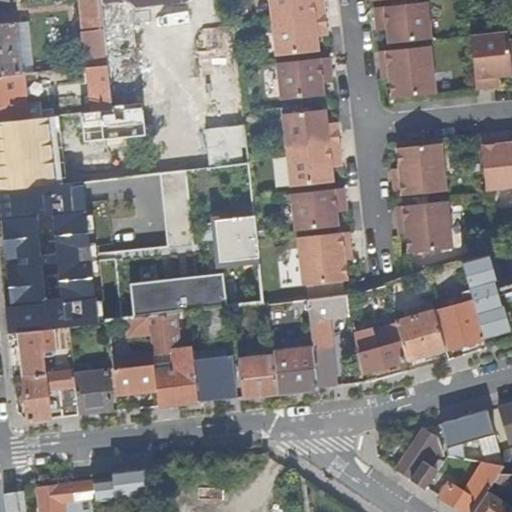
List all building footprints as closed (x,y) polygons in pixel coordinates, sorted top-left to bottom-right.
[(98,0),(106,67),(111,112),(92,114),(81,115),(57,118),(60,146),(144,137),(130,9),(189,2),(189,0),(98,0)] [(78,0),(83,36),(84,45),(86,61),(87,69),(106,67),(98,0),(78,0)] [(311,1),(310,0),(268,0),(271,23),(275,57),(316,53),(315,38),(314,32),(325,30),(321,1),(311,1)] [(385,24),(386,31),(387,45),(429,41),(424,4),(372,9),(373,25),(385,24)] [(13,8),(0,9),(0,77),(30,75),(34,74),(33,68),(31,68),(20,69),(13,8)] [(236,65),(232,27),(224,28),(194,31),(209,168),(247,164),(241,111),(236,65)] [(474,90),(491,89),(490,79),(496,78),(510,77),(506,35),(469,39),(474,90)] [(386,69),(387,79),(389,100),(432,95),(428,47),(377,53),(378,69),(386,69)] [(319,75),(329,75),(327,58),(276,64),(280,101),(321,96),(320,82),(319,75)] [(31,64),(31,68),(33,68),(34,74),(74,70),(87,69),(86,61),(66,64),(66,60),(31,64)] [(106,67),(87,69),(90,99),(91,103),(92,114),(111,112),(106,67)] [(379,79),(387,79),(386,69),(378,69),(379,79)] [(30,75),(0,77),(0,123),(28,121),(28,113),(24,81),(30,81),(30,75)] [(52,110),(52,118),(57,118),(81,115),(80,107),(52,110)] [(40,119),(52,118),(52,110),(40,111),(40,119)] [(325,131),(325,124),(323,110),(282,115),(289,187),(330,183),(329,168),(329,162),(339,161),(336,131),(325,131)] [(28,121),(0,123),(0,152),(55,147),(52,118),(40,119),(28,121)] [(507,138),(496,140),(496,147),(507,146),(507,138)] [(496,147),(496,140),(480,141),(484,194),(511,190),(511,145),(507,146),(496,147)] [(399,182),(392,183),(394,199),(444,194),(439,146),(396,151),(398,171),(399,182)] [(212,195),(212,205),(214,223),(253,218),(250,196),(247,164),(209,168),(204,169),(207,195),(212,195)] [(119,179),(123,213),(177,208),(212,205),(212,195),(207,195),(204,169),(119,179)] [(391,172),(392,183),(399,182),(398,171),(391,172)] [(91,258),(77,259),(79,268),(129,262),(123,213),(119,179),(83,183),(91,258)] [(83,183),(0,193),(0,197),(0,204),(9,268),(77,259),(91,258),(83,183)] [(334,206),(344,205),(342,188),(290,194),(294,231),(336,227),(335,212),(334,206)] [(404,224),(404,235),(407,255),(450,250),(445,203),(395,209),(397,225),(404,224)] [(255,242),(253,218),(214,223),(218,264),(228,263),(258,259),(255,242)] [(340,249),(348,248),(346,232),(295,237),(300,285),(343,281),(341,259),(340,249)] [(349,259),(348,248),(340,249),(341,259),(349,259)] [(490,255),(464,262),(485,338),(511,331),(504,304),(501,305),(490,255)] [(239,267),(258,264),(258,259),(228,263),(218,264),(219,269),(239,267)] [(101,290),(101,292),(105,323),(128,320),(129,322),(135,321),(148,319),(166,317),(200,313),(222,310),(262,305),(258,264),(239,267),(239,274),(219,277),(101,290)] [(219,269),(219,277),(239,274),(239,267),(219,269)] [(417,296),(427,293),(421,274),(411,277),(417,296)] [(383,285),(376,287),(380,303),(388,300),(383,285)] [(101,292),(53,298),(57,330),(68,329),(105,324),(105,323),(101,292)] [(433,314),(444,351),(482,340),(471,304),(468,293),(461,295),(464,305),(433,314)] [(310,339),(316,390),(337,388),(328,320),(349,317),(346,296),(306,300),(308,316),(310,339)] [(8,302),(12,335),(54,330),(57,330),(53,298),(8,302)] [(306,300),(266,305),(271,342),(277,341),(275,320),(308,316),(306,300)] [(222,310),(200,313),(204,348),(204,353),(227,351),(222,310)] [(400,342),(406,363),(444,351),(433,314),(432,312),(394,324),(400,342)] [(156,391),(157,409),(197,404),(191,349),(171,351),(166,317),(148,319),(150,335),(152,355),(172,353),(172,361),(173,370),(154,372),(156,391)] [(130,337),(150,335),(148,319),(135,321),(129,322),(130,337)] [(358,355),(364,375),(403,363),(398,343),(392,345),(387,331),(383,329),(372,331),(372,330),(355,335),(359,354),(358,355)] [(12,335),(8,336),(9,350),(19,349),(23,380),(46,377),(43,354),(56,352),(54,330),(12,335)] [(272,358),(277,395),(316,390),(310,339),(281,342),(282,354),(272,355),(272,358)] [(195,364),(200,404),(232,400),(230,379),(235,379),(234,365),(228,366),(226,354),(215,356),(216,361),(195,364)] [(112,360),(116,396),(156,391),(154,372),(153,363),(152,355),(112,360)] [(238,363),(242,399),(277,395),(272,358),(258,360),(252,361),(238,363)] [(153,363),(154,372),(173,370),(172,361),(153,363)] [(107,372),(74,376),(78,418),(112,414),(107,372)] [(46,377),(23,380),(27,424),(51,422),(48,392),(59,391),(62,420),(78,418),(74,376),(73,374),(62,375),(46,377)] [(511,442),(511,403),(497,408),(508,444),(511,442)] [(502,467),(499,453),(487,411),(437,426),(447,457),(462,459),(458,446),(472,441),(478,463),(482,463),(502,467)] [(396,470),(426,489),(443,462),(439,460),(442,454),(436,439),(422,430),(396,470)] [(511,475),(511,450),(511,449),(499,453),(502,467),(498,475),(511,475)] [(460,511),(473,511),(486,493),(488,490),(498,475),(502,467),(482,463),(463,494),(448,484),(439,498),(460,511)] [(147,511),(143,469),(91,475),(92,483),(94,511),(147,511)] [(511,490),(511,475),(498,475),(488,490),(511,490)] [(94,511),(92,483),(36,489),(38,511),(94,511)] [(473,511),(510,511),(511,510),(486,493),(473,511)]
